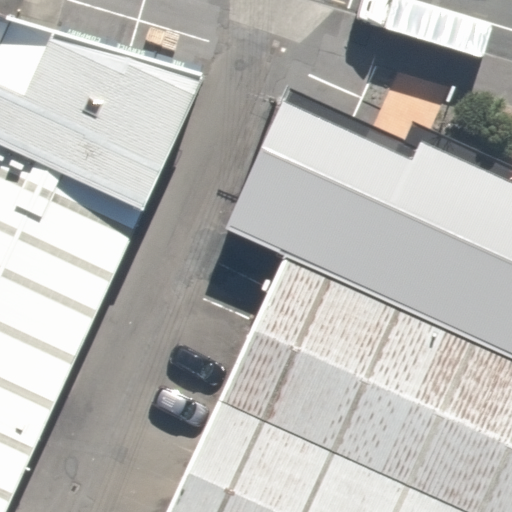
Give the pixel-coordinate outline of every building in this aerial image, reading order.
[(0,51),(12,28),(0,23),(0,51)] [(0,51),(0,148),(143,215),(201,77),(12,28),(0,51)] [(285,257),(511,358),(511,187),(420,147),(411,163),(393,157),(398,144),(370,133),(364,143),(282,105),(227,230),(285,257)] [(0,511),(6,511),(143,215),(0,148),(0,511)] [(511,511),(511,358),(285,257),(169,511),(511,511)]
